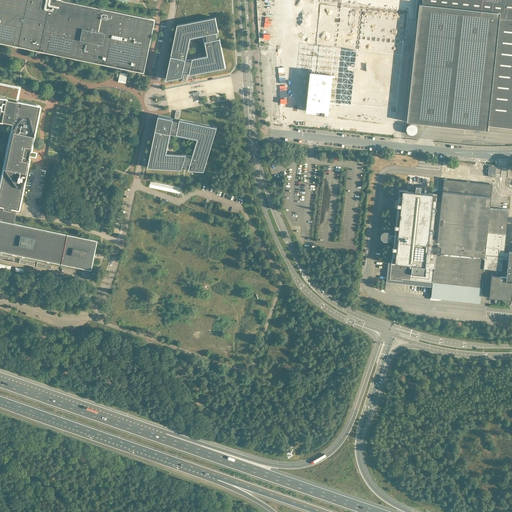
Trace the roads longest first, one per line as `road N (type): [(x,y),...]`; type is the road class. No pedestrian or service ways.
road 1 (unclassified): [(132,184),(180,201),(195,192),(236,205),(280,286),(250,371),(124,331)]
road 2 (secondary): [(239,0),(249,142),(273,235),(311,293),(383,332)]
road 3 (secondary): [(389,324),(319,288),(282,232),(260,167),(246,0)]
road 4 (motorway): [(383,332),(348,428),(315,462),(270,465),(163,438)]
road 5 (unclassified): [(511,154),(263,132)]
road 6 (motorway): [(0,399),(218,475)]
road 7 (motorway): [(374,511),(163,438)]
road 8 (unknown): [(411,0),(397,113),(382,121),(297,118)]
road 9 (unclassified): [(51,97),(30,207),(122,240)]
road 10 (motorway): [(409,511),(377,492),(359,462),(361,426),(383,359)]
road 11 (motorway): [(163,438),(0,381)]
road 12 (secondary): [(511,346),(389,324)]
